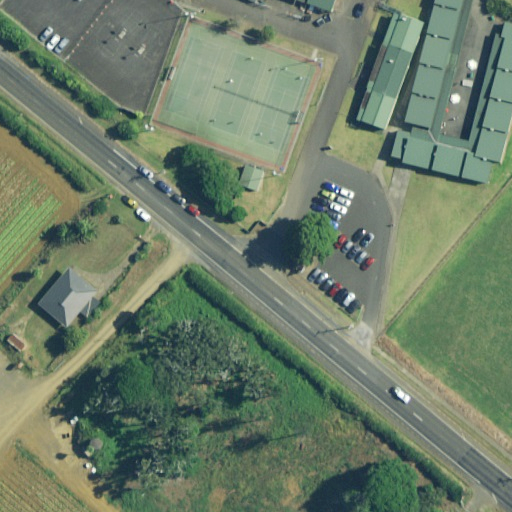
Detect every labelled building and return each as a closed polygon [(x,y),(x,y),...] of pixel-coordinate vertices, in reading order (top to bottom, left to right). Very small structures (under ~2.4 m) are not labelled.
[(511,0),(300,0),(332,11),(336,0),(511,0)] [(479,0),(439,0),(395,176),(481,193),(505,177),(511,142),(511,30),(503,28),(475,151),(443,145),(479,0)] [(425,41),(391,28),(352,133),(386,145),(425,41)] [(266,172),(249,165),(241,184),(259,191),(266,172)] [(82,312),(90,319),(105,302),(96,294),(99,291),(72,268),(41,305),(68,327),(82,312)] [(27,344),(13,334),(8,341),(22,351),(27,344)]
